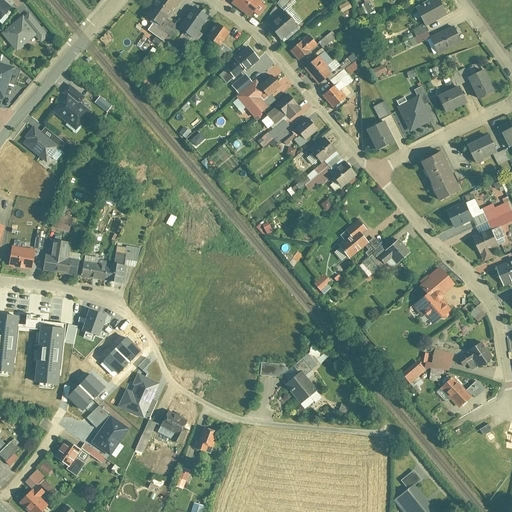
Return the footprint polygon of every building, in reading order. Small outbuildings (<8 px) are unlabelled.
[(0,0),(0,21),(10,9),(0,0)] [(154,0),(144,14),(160,26),(178,2),(175,0),(154,0)] [(258,0),(233,0),(231,4),(250,18),(262,3),(258,0)] [(368,0),(363,0),(359,2),(364,15),(373,12),(368,0)] [(431,0),(413,9),(421,27),(444,16),(436,0),(431,0)] [(338,5),(340,11),(350,7),(347,1),(338,5)] [(193,8),(176,31),(190,41),(207,18),(193,8)] [(280,11),(265,26),(278,39),(293,25),(280,11)] [(344,15),(347,22),(356,17),(352,11),(344,15)] [(47,33),(28,14),(21,21),(16,17),(0,33),(0,38),(15,53),(31,37),(37,43),(47,33)] [(137,23),(144,28),(150,22),(143,16),(137,23)] [(152,21),(143,32),(164,48),(173,36),(152,21)] [(214,25),(203,41),(216,50),(227,33),(214,25)] [(423,27),(406,35),(412,48),(429,39),(423,27)] [(428,41),(435,56),(459,44),(452,30),(428,41)] [(331,32),(320,42),(325,48),(336,38),(331,32)] [(306,34),(288,50),(298,61),(316,44),(306,34)] [(211,58),(219,63),(229,49),(222,44),(211,58)] [(224,72),(234,82),(259,57),(247,44),(233,58),(235,61),(224,72)] [(315,57),(303,68),(317,84),(330,73),(315,57)] [(350,63),(343,68),(347,74),(355,68),(350,63)] [(382,64),(370,69),(373,76),(385,71),(382,64)] [(12,70),(7,88),(17,91),(22,73),(12,70)] [(464,78),(475,99),(493,91),(483,70),(464,78)] [(342,71),(330,82),(338,92),(351,81),(342,71)] [(245,74),(230,89),(239,98),(253,83),(245,74)] [(405,78),(411,90),(419,86),(412,74),(405,78)] [(269,76),(252,92),(249,89),(237,101),(256,120),(267,109),(263,104),(280,87),(269,76)] [(91,111),(80,102),(83,98),(69,86),(62,95),(65,98),(50,114),(71,133),(91,111)] [(333,87),(322,97),(334,110),(344,101),(333,87)] [(434,99),(442,115),(466,103),(458,87),(434,99)] [(104,112),(109,105),(97,95),(92,102),(104,112)] [(285,95),(266,115),(276,125),(283,117),(287,122),(298,110),(293,105),(295,104),(285,95)] [(416,100),(395,111),(407,134),(428,123),(416,100)] [(381,102),(369,110),(376,121),(388,113),(381,102)] [(307,117),(294,131),(305,142),(319,128),(307,117)] [(380,123),(364,133),(375,151),(391,141),(380,123)] [(27,139),(23,144),(47,164),(60,147),(42,132),(34,126),(25,137),(27,139)] [(184,137),(189,130),(183,126),(179,133),(184,137)] [(42,132),(60,147),(62,149),(66,144),(46,127),(42,132)] [(198,131),(189,139),(194,146),(204,138),(198,131)] [(465,148),(475,166),(497,155),(488,136),(465,148)] [(322,137),(308,152),(321,164),(335,149),(322,137)] [(323,166),(332,174),(343,162),(334,154),(323,166)] [(439,154),(416,166),(435,203),(459,190),(439,154)] [(326,184),(337,194),(344,186),(354,175),(343,165),(326,184)] [(351,204),(361,216),(375,204),(365,192),(351,204)] [(461,196),(463,202),(473,197),(471,192),(461,196)] [(326,200),(320,205),(325,210),(330,206),(326,200)] [(442,214),(450,231),(473,221),(465,203),(442,214)] [(481,212),(486,224),(508,215),(503,203),(481,212)] [(53,213),(49,227),(67,232),(71,218),(53,213)] [(345,231),(350,237),(338,247),(350,260),(369,244),(360,234),(364,230),(357,221),(345,231)] [(472,239),(480,258),(502,248),(494,230),(472,239)] [(397,241),(382,253),(393,267),(408,256),(397,241)] [(78,256),(65,254),(66,244),(50,242),(48,252),(46,251),(43,272),(75,276),(78,256)] [(126,265),(136,267),(141,248),(117,246),(114,264),(126,265)] [(11,248),(9,265),(35,268),(37,251),(11,248)] [(511,260),(497,267),(505,285),(511,281),(511,260)] [(85,261),(82,277),(125,283),(126,265),(114,264),(85,261)] [(418,286),(426,296),(412,307),(429,328),(447,314),(435,300),(452,286),(439,269),(418,286)] [(312,285),(319,294),(331,284),(323,275),(312,285)] [(479,305),(468,313),(477,324),(487,317),(479,305)] [(107,316),(89,310),(81,331),(100,337),(107,316)] [(20,316),(0,314),(0,371),(14,373),(20,316)] [(65,330),(41,327),(36,384),(60,386),(65,330)] [(127,337),(105,360),(118,374),(141,351),(127,337)] [(321,344),(312,343),(311,356),(320,357),(321,344)] [(479,343),(464,354),(476,371),(491,360),(479,343)] [(424,351),(424,372),(447,373),(447,352),(424,351)] [(306,355),(286,373),(291,379),(283,387),(299,405),(316,389),(306,378),(317,368),(306,355)] [(140,369),(148,361),(145,357),(137,365),(140,369)] [(395,377),(405,388),(422,373),(412,362),(395,377)] [(259,363),(259,377),(280,377),(280,364),(259,363)] [(120,407),(145,419),(161,384),(138,373),(132,385),(136,386),(133,392),(128,390),(120,407)] [(68,398),(83,412),(106,388),(91,374),(68,398)] [(455,377),(439,391),(456,410),(472,396),(455,377)] [(169,408),(158,427),(180,439),(191,420),(169,408)] [(111,418),(94,443),(110,454),(127,429),(111,418)] [(133,449),(141,453),(155,422),(147,419),(133,449)] [(202,428),(192,448),(207,455),(217,435),(202,428)] [(63,440),(51,457),(67,468),(79,451),(63,440)] [(86,443),(80,451),(99,464),(105,456),(86,443)] [(43,464),(39,469),(46,475),(50,470),(43,464)] [(181,469),(176,482),(185,485),(190,472),(181,469)] [(33,471),(27,479),(35,485),(41,478),(33,471)] [(402,482),(408,490),(414,485),(421,479),(415,471),(402,482)] [(34,485),(16,504),(24,511),(42,511),(45,509),(35,499),(42,492),(34,485)] [(436,511),(437,511),(414,485),(408,490),(395,500),(405,511),(436,511)] [(192,502),(189,511),(200,511),(203,505),(192,502)]
